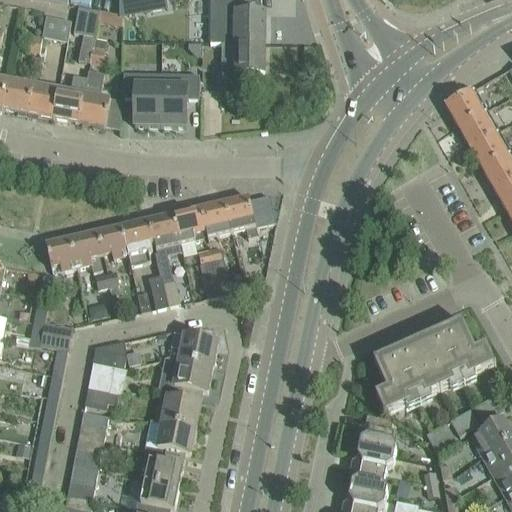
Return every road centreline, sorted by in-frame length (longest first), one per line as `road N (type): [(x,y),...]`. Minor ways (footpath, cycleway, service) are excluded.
road 1 (tertiary): [(324,164),(246,511)]
road 2 (tertiary): [(302,362),(349,193),(409,105)]
road 3 (residential): [(0,140),(108,161),(257,168)]
road 4 (residential): [(203,511),(235,352),(227,319)]
road 5 (residential): [(311,511),(349,366),(339,348)]
road 6 (tertiary): [(271,511),(302,362)]
road 7 (residential): [(339,348),(472,289)]
road 8 (tertiary): [(409,105),(511,13)]
road 9 (tertiary): [(511,12),(400,73)]
